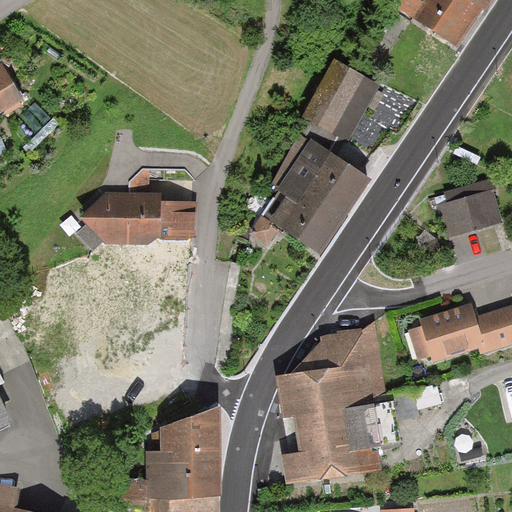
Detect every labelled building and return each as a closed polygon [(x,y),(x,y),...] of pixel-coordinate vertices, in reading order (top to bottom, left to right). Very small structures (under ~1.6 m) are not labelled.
[(404,0),(398,10),(455,50),(484,11),(487,13),(496,0),(404,0)] [(379,87),(335,63),(304,120),(348,143),(379,87)] [(0,114),(22,101),(1,67),(0,68),(0,114)] [(372,182),(301,135),(275,183),(280,187),(277,193),(285,199),(271,222),(269,224),(278,230),(322,258),(346,221),(372,182)] [(196,204),(162,204),(162,194),(150,194),(150,170),(144,170),(130,182),(130,193),(107,192),(78,220),(79,236),(97,255),(97,278),(106,281),(105,323),(93,323),(93,381),(176,380),(177,368),(190,368),(195,270),(196,204)] [(436,206),(446,239),(504,222),(491,180),(445,193),(448,203),(436,206)] [(268,246),(278,230),(269,224),(271,222),(262,216),(250,234),(268,246)] [(511,345),(511,306),(477,318),(473,306),(423,322),(424,327),(411,331),(419,358),(431,355),(434,363),(480,349),(482,355),(511,345)] [(291,376),(286,386),(290,415),(296,415),(302,455),(288,458),(292,485),(382,471),(379,448),(401,445),(398,422),(420,417),(413,388),(388,394),(376,321),(363,329),(337,333),(337,336),(321,337),(322,343),(291,376)] [(219,511),(219,498),(222,498),(221,409),(167,428),(162,430),(161,454),(147,455),(147,479),(127,479),(124,511),(137,511),(219,511)] [(26,511),(17,510),(21,489),(0,483),(0,511),(26,511)]
